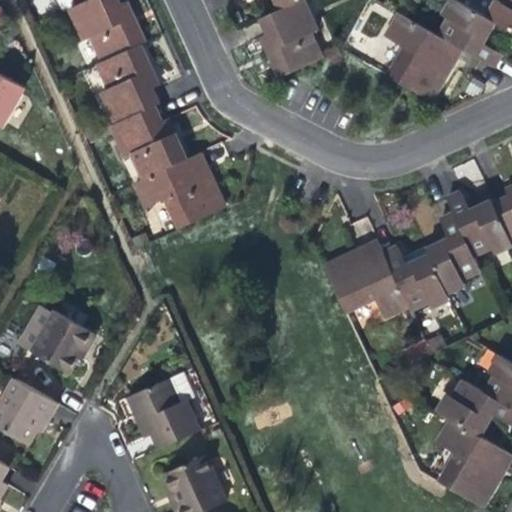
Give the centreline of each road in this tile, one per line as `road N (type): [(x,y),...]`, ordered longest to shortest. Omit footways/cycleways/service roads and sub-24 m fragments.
road 1 (residential): [(179,0),(230,106),(351,164),(407,157),(511,95)]
road 2 (residential): [(44,511),(88,427),(126,511)]
